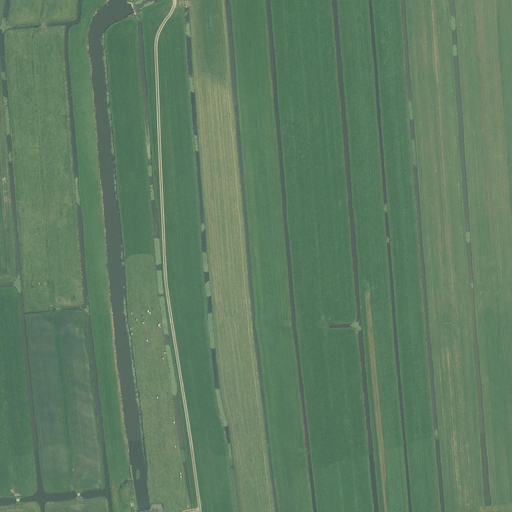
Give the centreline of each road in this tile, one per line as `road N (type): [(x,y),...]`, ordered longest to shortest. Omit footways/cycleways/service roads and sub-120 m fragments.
road 1 (track): [(410,0),(472,492),(477,510),(511,506)]
road 2 (track): [(200,511),(167,285),(155,47),(174,0)]
